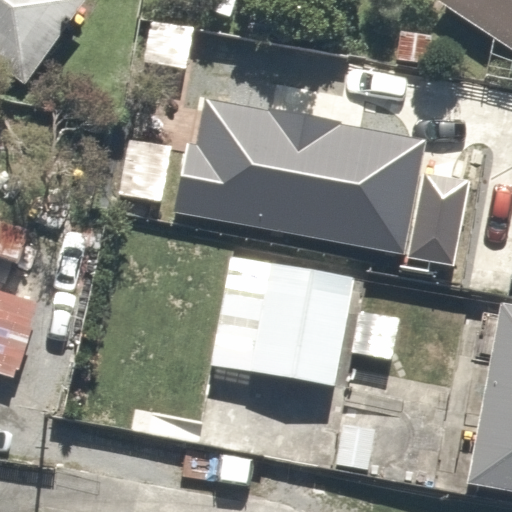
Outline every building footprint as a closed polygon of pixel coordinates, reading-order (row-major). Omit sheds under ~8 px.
[(0,0),(0,81),(20,94),(76,0),(0,0)] [(511,0),(428,0),(427,1),(511,57),(511,0)] [(428,80),(346,68),(334,145),(417,158),(428,80)] [(511,281),(511,229),(502,279),(511,281)] [(355,272),(223,244),(200,352),(332,379),(355,272)] [(511,309),(497,307),(462,488),(511,496),(511,309)]
